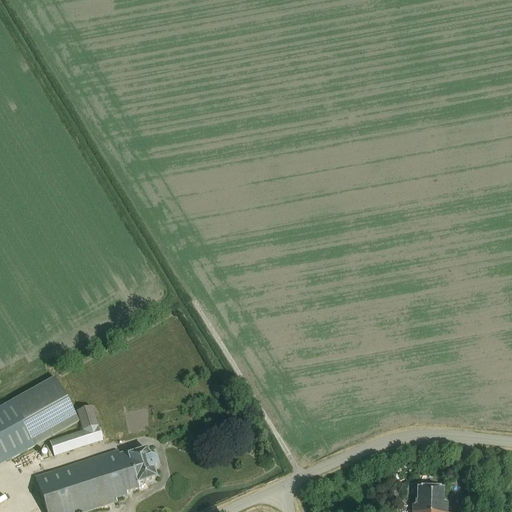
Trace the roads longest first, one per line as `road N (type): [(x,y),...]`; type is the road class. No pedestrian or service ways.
road 1 (tertiary): [(276,490),(398,440),(511,443)]
road 2 (unknown): [(292,483),(185,302)]
